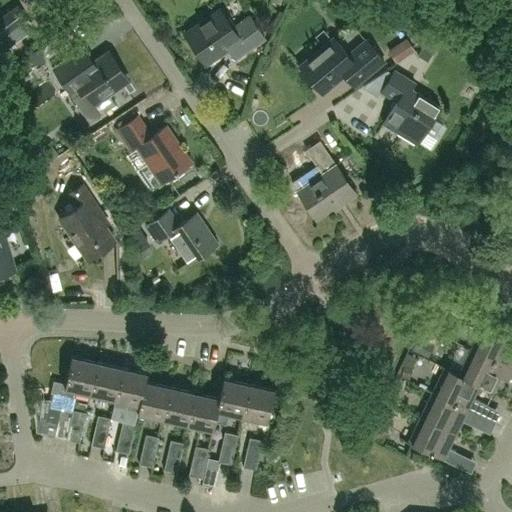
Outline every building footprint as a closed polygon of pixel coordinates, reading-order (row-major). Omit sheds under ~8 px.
[(26,17),(18,5),(0,18),(0,51),(17,39),(9,29),(26,17)] [(219,9),(185,33),(206,63),(229,48),(236,58),(266,38),(250,16),(233,27),(219,9)] [(334,37),(300,65),(322,91),(343,73),(355,86),(385,61),(366,39),(349,54),(334,37)] [(414,50),(406,38),(388,50),(396,62),(414,50)] [(425,44),(417,56),(426,61),(434,50),(425,44)] [(106,52),(93,61),(83,46),(53,68),(73,98),(84,90),(101,113),(116,103),(109,93),(126,80),(106,52)] [(392,73),(381,91),(397,101),(384,122),(418,144),(441,107),(413,88),(417,82),(395,69),(392,73)] [(387,70),(363,86),(378,96),(381,91),(392,73),(387,70)] [(43,120),(69,102),(58,86),(32,104),(43,120)] [(117,130),(131,150),(137,146),(163,182),(192,161),(166,125),(152,135),(138,115),(117,130)] [(336,164),(336,165),(319,140),(306,149),(322,174),(299,190),(316,217),(340,199),(342,202),(356,192),(336,164)] [(70,193),(78,205),(60,218),(87,258),(114,239),(100,218),(103,215),(82,185),(70,193)] [(217,242),(197,211),(179,223),(169,209),(146,224),(157,240),(170,232),(190,261),(217,242)] [(0,271),(15,267),(0,220),(0,271)] [(470,349),(511,369),(511,355),(511,352),(511,338),(483,323),(470,349)] [(479,383),(479,384),(493,391),(500,377),(508,381),(511,372),(511,369),(470,349),(458,374),(458,375),(479,383)] [(72,356),(65,388),(64,394),(73,396),(74,390),(90,393),(97,362),(72,356)] [(122,367),(97,362),(90,393),(115,399),(122,367)] [(458,375),(458,374),(445,366),(432,392),(475,413),(480,402),(472,397),(479,384),(479,383),(458,375)] [(115,399),(139,404),(140,405),(145,381),(146,381),(148,373),(122,367),(115,399)] [(137,412),(163,417),(170,386),(146,381),(148,373),(146,381),(145,381),(140,405),(139,404),(137,412)] [(220,398),(217,409),(242,415),(248,384),(224,378),(220,398)] [(248,384),(242,415),(267,420),(274,390),(248,384)] [(194,392),(170,386),(163,417),(187,423),(194,392)] [(220,398),(194,392),(187,423),(213,429),(217,409),(220,398)] [(420,416),(455,433),(461,420),(469,424),(475,413),(432,392),(420,416)] [(36,432),(47,435),(48,435),(51,418),(41,416),(43,399),(31,400),(36,432)] [(85,412),(73,409),(66,439),(79,442),(85,412)] [(91,445),(104,448),(111,418),(97,415),(91,445)] [(455,433),(420,416),(408,442),(450,463),(456,451),(448,447),(455,433)] [(116,450),(128,453),(135,424),(122,421),(116,450)] [(219,461),(230,464),(238,435),(225,432),(218,458),(217,461),(219,461)] [(152,466),(158,437),(146,434),(139,463),(152,466)] [(243,466),(255,469),(262,440),(249,437),(243,466)] [(163,469),(177,472),(183,443),(170,440),(163,469)] [(195,445),(188,475),(202,478),(208,448),(195,445)] [(219,461),(217,461),(218,458),(207,456),(202,481),(214,484),(219,461)]
